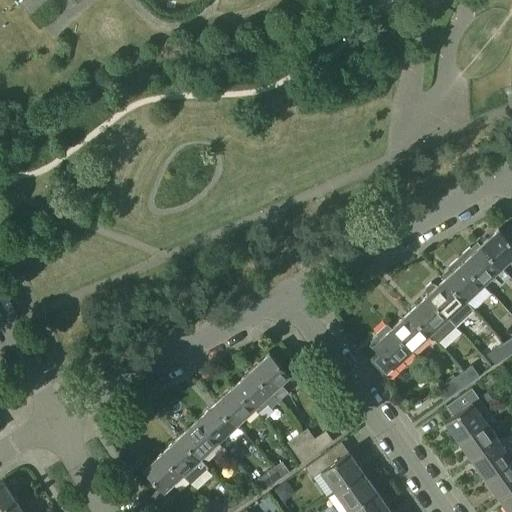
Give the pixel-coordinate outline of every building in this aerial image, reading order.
[(511,241),(499,228),(481,245),(502,267),(511,258),(511,241)] [(470,246),(458,257),(484,284),(502,267),(481,245),(474,251),(470,246)] [(452,272),(445,278),(466,301),(484,284),(458,257),(447,267),(452,272)] [(431,283),(425,288),(426,293),(427,294),(449,317),(456,325),(473,309),(466,301),(445,278),(437,285),(436,284),(431,283)] [(409,311),(430,334),(437,342),(456,325),(449,317),(427,294),(409,311)] [(409,311),(391,328),(412,350),(430,334),(409,311)] [(381,352),(371,361),(385,376),(395,367),(412,350),(391,328),(387,323),(377,333),(381,337),(373,344),(381,352)] [(504,343),(487,354),(496,364),(503,359),(511,354),(504,343)] [(270,352),(252,368),(273,392),(281,400),(290,392),(282,383),(292,375),(270,352)] [(473,366),(465,371),(472,381),(480,376),(473,366)] [(234,385),(256,408),(259,412),(267,404),(271,409),(281,400),(273,392),(252,368),(234,385)] [(463,387),(472,381),(465,371),(456,377),(463,387)] [(444,401),(463,387),(456,377),(437,391),(444,401)] [(216,402),(237,425),(256,408),(234,385),(216,402)] [(446,421),(459,440),(486,421),(493,417),(472,387),(448,405),(455,415),(446,421)] [(216,402),(198,418),(220,441),(237,425),(216,402)] [(198,418),(181,434),(202,457),(220,441),(198,418)] [(500,440),(486,421),(459,440),(473,459),(500,440)] [(296,452),(315,438),(308,428),(289,442),(296,452)] [(326,430),(315,438),(296,452),(303,463),(334,441),(326,430)] [(181,434),(163,451),(184,474),(192,483),(211,466),(202,457),(181,434)] [(511,459),(511,457),(500,440),(473,459),(486,478),(511,459)] [(166,491),(184,474),(163,451),(144,468),(161,486),(151,495),(163,509),(174,500),(166,491)] [(325,475),(336,491),(364,472),(349,451),(333,463),(325,453),(306,466),(317,481),(325,475)] [(511,488),(511,459),(486,478),(500,497),(511,488)] [(282,477),(290,472),(283,461),(275,467),(282,477)] [(274,483),(282,477),(275,467),(267,473),(274,483)] [(350,510),(377,491),(364,472),(336,491),(350,510)] [(3,480),(0,481),(0,509),(16,500),(3,480)] [(245,488),(237,494),(244,504),(252,498),(245,488)] [(511,511),(511,488),(500,497),(510,511),(511,511)] [(350,510),(350,511),(388,511),(391,511),(377,491),(350,510)] [(237,494),(229,500),(236,510),(244,504),(237,494)] [(0,509),(0,511),(23,511),(16,500),(0,509)] [(233,511),(236,510),(229,500),(211,511),(233,511)]
